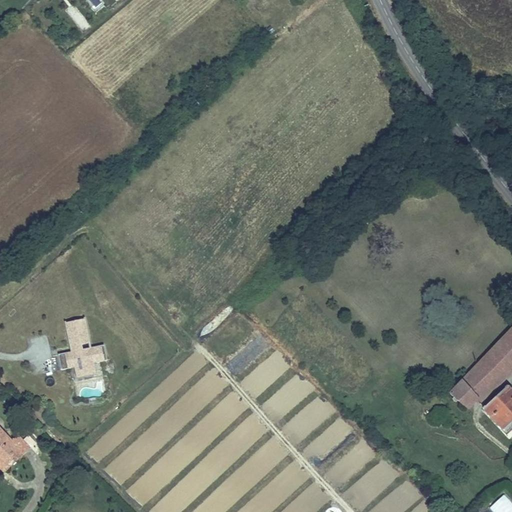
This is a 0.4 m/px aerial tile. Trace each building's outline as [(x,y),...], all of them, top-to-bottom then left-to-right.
[(86,319),(64,323),(70,352),(57,355),(61,370),(74,368),(77,380),(97,376),(95,364),(107,362),(103,345),(92,347),(86,319)] [(511,330),(450,394),(468,409),(476,401),(478,399),(481,402),(504,380),(511,372),(511,330)] [(507,434),(511,429),(511,390),(508,386),(484,409),(507,434)] [(0,463),(6,470),(29,447),(18,436),(12,441),(0,428),(0,463)] [(511,511),(511,503),(504,495),(489,508),(492,511),(511,511)]
